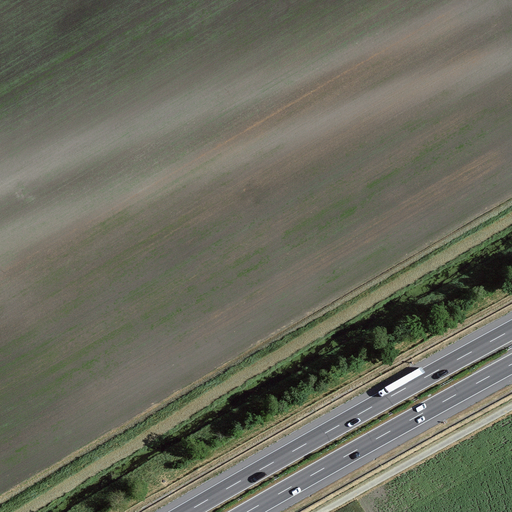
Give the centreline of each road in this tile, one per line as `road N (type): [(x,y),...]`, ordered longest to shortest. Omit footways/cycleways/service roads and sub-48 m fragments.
road 1 (motorway): [(511,329),(186,511)]
road 2 (motorway): [(247,511),(511,364)]
road 3 (track): [(511,406),(322,511)]
